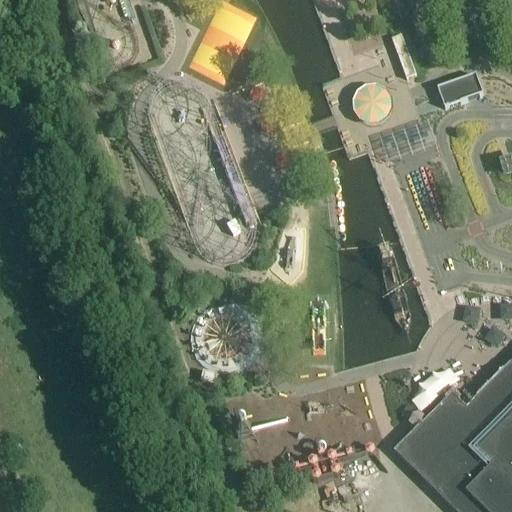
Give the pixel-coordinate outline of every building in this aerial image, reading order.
[(447,119),(484,105),(477,86),(440,100),(447,119)] [(496,228),(484,228),(483,243),(496,243),(496,228)] [(260,235),(259,272),(268,272),(269,236),(260,235)] [(203,335),(172,346),(176,357),(207,346),(203,335)] [(185,376),(208,374),(206,361),(184,363),(185,376)] [(511,511),(511,366),(511,367),(510,367),(492,385),(485,392),(477,400),(478,401),(466,412),(452,398),(425,426),(395,456),(452,511),(511,511)] [(172,381),(170,393),(186,395),(188,383),(172,381)] [(224,468),(282,474),(287,422),(229,416),(224,468)]
